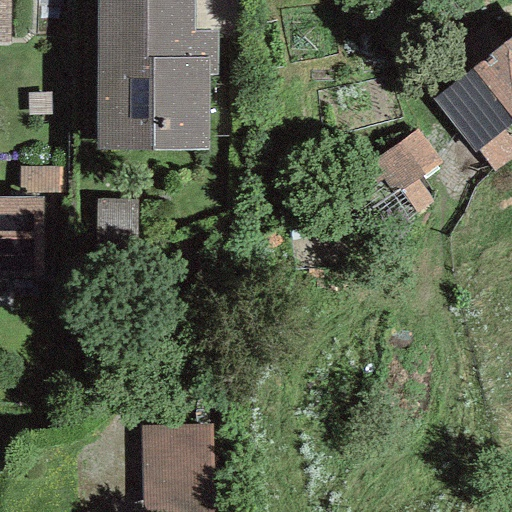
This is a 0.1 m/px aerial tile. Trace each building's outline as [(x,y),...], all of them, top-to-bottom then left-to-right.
[(11,0),(0,0),(0,45),(11,46),(11,0)] [(193,0),(95,0),(96,150),(207,150),(207,75),(215,75),(215,33),(194,33),(193,0)] [(511,122),(511,37),(430,98),(474,154),(478,151),(494,172),(511,158),(511,141),(504,129),(511,122)] [(441,162),(416,129),(360,169),(373,187),(384,180),(395,195),(400,191),(417,213),(433,201),(417,179),(441,162)] [(62,192),(62,167),(19,167),(18,192),(62,192)] [(42,198),(0,197),(0,276),(43,277),(42,198)] [(138,246),(137,200),(95,200),(96,247),(138,246)] [(213,511),(208,422),(139,426),(144,510),(181,508),(181,511),(213,511)]
